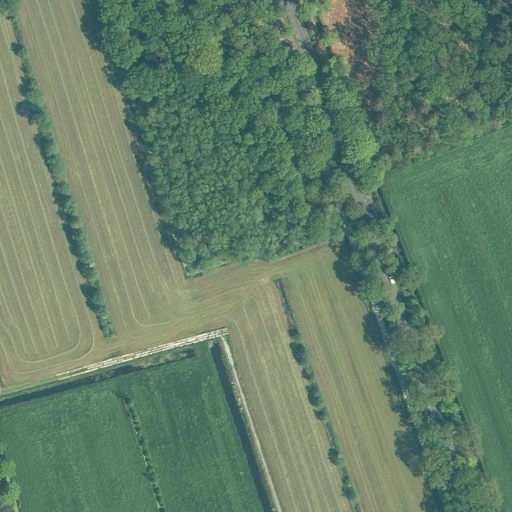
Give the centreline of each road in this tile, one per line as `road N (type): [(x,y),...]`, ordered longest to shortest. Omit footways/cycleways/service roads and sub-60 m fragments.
road 1 (secondary): [(470,511),(288,0)]
road 2 (unknown): [(0,397),(297,320),(364,511)]
road 3 (track): [(335,132),(449,85)]
